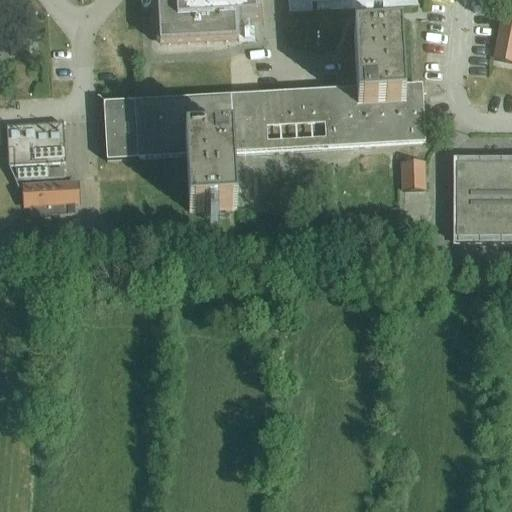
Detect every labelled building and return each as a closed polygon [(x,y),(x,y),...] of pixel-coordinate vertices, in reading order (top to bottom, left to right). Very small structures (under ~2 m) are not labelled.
[(233,22),(256,21),(254,0),(157,0),(159,46),(234,43),(233,22)] [(416,0),(287,0),(288,15),(417,8),(416,0)] [(511,21),(502,19),(494,61),(511,65),(511,21)] [(230,81),(231,101),(149,105),(143,106),(104,108),(107,165),(186,160),(189,214),(236,211),(233,157),(424,147),(421,90),(404,91),(401,37),(353,39),(356,94),(344,94),(264,99),(259,79),(230,81)] [(7,145),(9,170),(66,167),(63,126),(6,129),(7,145)] [(422,167),(402,167),(403,193),(423,193),(422,167)] [(511,168),(455,168),(455,246),(511,246),(511,168)] [(67,187),(24,189),(25,210),(29,210),(29,220),(47,219),(75,217),(74,207),(78,207),(78,186),(67,187)]
